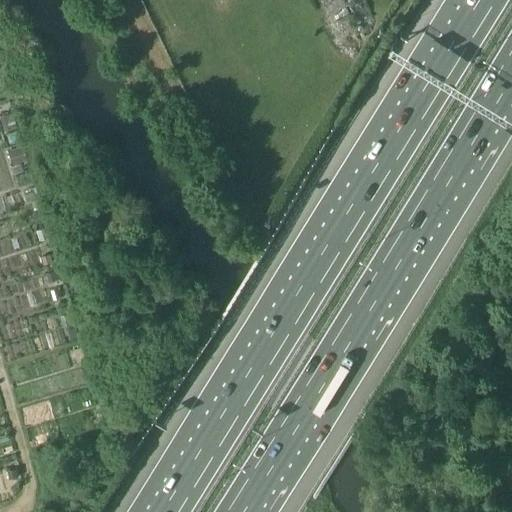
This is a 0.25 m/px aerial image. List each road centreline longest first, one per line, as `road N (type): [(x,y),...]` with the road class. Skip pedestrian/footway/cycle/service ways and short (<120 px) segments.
road 1 (motorway): [(489,0),(170,511)]
road 2 (motorway): [(236,511),(511,67)]
